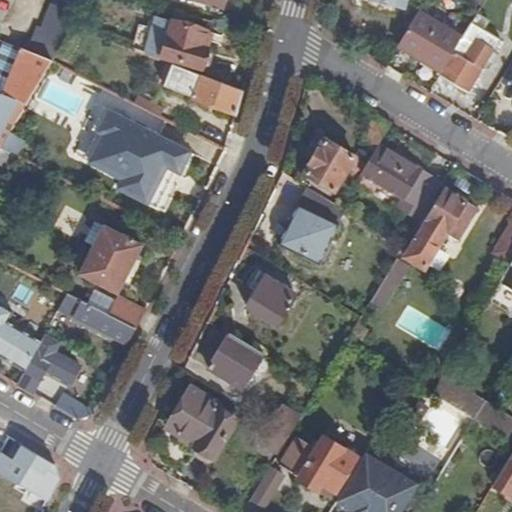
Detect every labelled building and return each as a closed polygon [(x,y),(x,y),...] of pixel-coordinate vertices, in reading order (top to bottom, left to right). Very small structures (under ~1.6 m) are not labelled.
[(73,25),(87,0),(52,0),(24,48),(53,59),(55,55),(73,25)] [(191,0),(224,9),(226,0),(191,0)] [(398,15),(401,6),(379,0),(375,0),(373,7),(398,15)] [(426,56),(446,68),(463,38),(420,11),(400,45),(420,57),(426,56)] [(147,53),(163,60),(165,56),(202,68),(210,64),(213,53),(209,47),(208,46),(204,45),(208,31),(158,16),(147,53)] [(446,68),(443,73),(471,90),(502,39),(474,22),(463,38),(446,68)] [(53,59),(24,48),(5,41),(0,51),(0,72),(11,78),(3,93),(27,102),(52,60),(53,59)] [(61,58),(55,55),(53,59),(52,60),(58,63),(61,58)] [(237,113),(243,90),(174,64),(166,85),(237,113)] [(11,78),(0,72),(0,92),(3,93),(11,78)] [(9,132),(27,102),(3,93),(0,98),(0,147),(1,146),(9,132)] [(135,102),(160,115),(165,106),(139,94),(135,102)] [(391,124),(377,115),(363,140),(376,149),(381,142),(391,124)] [(32,125),(24,120),(16,134),(24,138),(32,125)] [(227,149),(231,133),(211,123),(204,137),(227,149)] [(1,146),(16,154),(24,140),(9,132),(1,146)] [(362,172),(368,163),(325,138),(304,171),(335,190),(343,178),(354,185),(362,172)] [(381,142),(376,149),(368,163),(362,172),(404,197),(399,205),(419,218),(444,180),(381,142)] [(0,164),(8,168),(16,154),(1,146),(0,147),(0,164)] [(186,160),(165,149),(157,163),(152,161),(140,184),(166,197),(186,160)] [(341,206),(308,186),(280,243),(320,263),(346,209),(341,206)] [(447,233),(458,240),(478,207),(447,188),(407,256),(426,268),(429,262),(447,233)] [(142,244),(103,225),(97,238),(91,235),(88,242),(93,245),(79,272),(118,292),(142,244)] [(511,261),(511,225),(509,228),(495,252),(511,261)] [(441,269),(458,240),(447,233),(429,262),(441,269)] [(398,257),(386,278),(398,286),(411,265),(398,257)] [(511,262),(501,279),(511,286),(511,262)] [(296,295),(265,276),(248,305),(278,324),(296,295)] [(129,343),(137,327),(109,313),(69,292),(60,308),(129,343)] [(137,327),(146,309),(122,297),(118,298),(109,313),(137,327)] [(0,354),(27,370),(42,341),(7,321),(12,312),(0,306),(0,354)] [(19,384),(35,393),(61,341),(47,333),(42,341),(27,370),(19,384)] [(265,354),(231,334),(210,367),(244,388),(265,354)] [(444,374),(433,392),(435,393),(475,418),(486,401),(444,374)] [(221,405),(192,387),(173,418),(182,424),(178,432),(196,444),(196,453),(209,461),(215,457),(237,420),(220,409),(221,405)] [(511,416),(486,401),(475,418),(511,439),(511,416)] [(278,403),(269,420),(271,422),(291,434),(301,416),(278,403)] [(291,434),(271,422),(263,436),(283,447),(291,434)] [(322,483),(337,492),(357,456),(324,436),(318,448),(298,437),(281,465),(320,488),(322,483)] [(0,456),(0,470),(50,500),(62,477),(57,463),(24,443),(16,458),(3,450),(0,456)] [(391,468),(367,453),(339,501),(356,511),(362,509),(366,511),(391,468)] [(511,455),(495,484),(511,494),(511,455)] [(267,473),(280,481),(283,476),(271,468),(267,473)] [(402,511),(419,484),(391,468),(366,511),(367,511),(402,511)] [(334,497),(337,492),(322,483),(320,488),(334,497)] [(435,511),(443,499),(431,492),(419,511),(435,511)]
